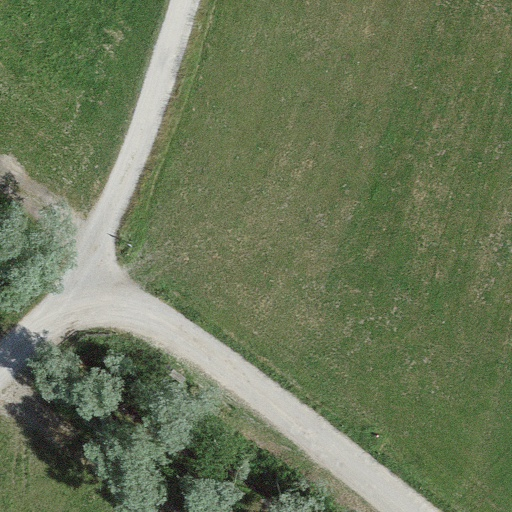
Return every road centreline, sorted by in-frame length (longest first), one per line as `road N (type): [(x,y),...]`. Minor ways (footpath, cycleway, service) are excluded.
road 1 (track): [(0,377),(102,276),(192,0)]
road 2 (track): [(102,276),(410,511)]
